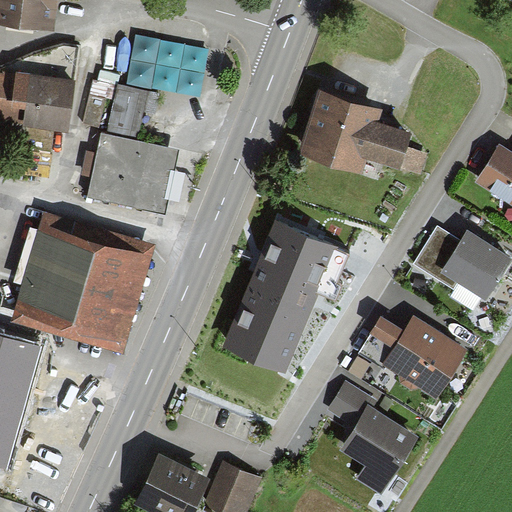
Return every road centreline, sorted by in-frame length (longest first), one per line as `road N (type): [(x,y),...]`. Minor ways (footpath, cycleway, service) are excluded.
road 1 (residential): [(264,459),(490,92),(473,51),(388,0)]
road 2 (primary): [(86,511),(301,0)]
road 3 (track): [(511,341),(402,511)]
